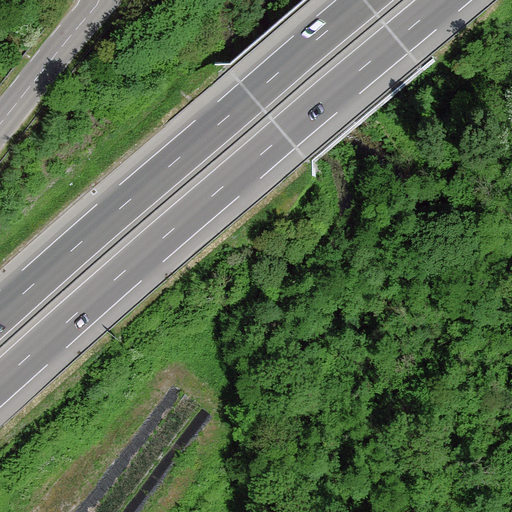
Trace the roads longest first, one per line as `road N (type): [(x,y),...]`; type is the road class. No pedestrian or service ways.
road 1 (trunk): [(0,385),(445,0)]
road 2 (trunk): [(362,0),(0,315)]
road 3 (track): [(155,511),(225,414),(219,399),(184,373),(165,377),(61,511)]
road 4 (tertiary): [(103,0),(0,124)]
